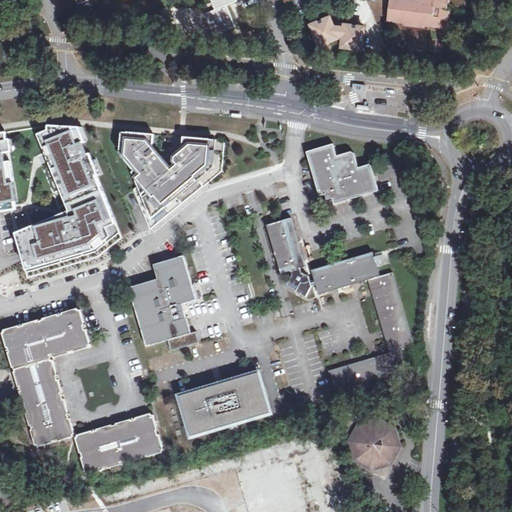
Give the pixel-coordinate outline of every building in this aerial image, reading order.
[(211,0),(215,10),(206,14),(214,35),(235,27),(227,6),(237,1),(236,0),(211,0)] [(446,9),(427,7),(406,4),(407,1),(399,0),(390,0),(388,21),(447,29),(449,9),(446,9)] [(428,0),(427,7),(446,9),(447,0),(428,0)] [(320,47),(340,39),(339,37),(343,37),(342,49),(363,51),(366,28),(345,25),(338,24),(333,24),(330,18),(311,26),(320,47)] [(58,126),(44,132),(78,215),(58,221),(58,220),(36,227),(36,225),(15,234),(20,251),(28,278),(98,257),(122,238),(94,169),(96,168),(90,154),(88,154),(84,142),(86,141),(82,132),(80,133),(78,127),(58,126)] [(6,132),(0,133),(0,207),(15,205),(15,201),(17,201),(6,132)] [(154,136),(123,133),(122,155),(139,176),(132,182),(130,184),(152,231),(164,221),(159,216),(174,203),(171,200),(196,178),(198,181),(212,170),(209,166),(210,141),(184,139),(183,152),(176,158),(176,162),(178,165),(172,170),(154,149),(154,136)] [(349,152),(335,157),(331,144),(305,152),(319,196),(324,195),(326,200),(331,198),(333,205),(377,191),(369,165),(357,168),(353,155),(349,152)] [(307,297),(312,287),(311,282),(309,278),(303,274),(302,274),(301,270),(306,267),(292,219),(268,227),(282,275),(293,272),(294,276),(293,276),(290,283),(299,288),(297,292),(307,297)] [(313,271),(316,281),(318,286),(320,295),(369,280),(391,354),(330,372),(337,396),(409,375),(402,350),(414,347),(392,274),(380,278),(373,253),(313,271)] [(185,256),(156,265),(160,279),(131,288),(149,347),(193,333),(184,304),(198,300),(185,256)] [(5,333),(4,333),(5,334),(3,335),(8,349),(9,349),(11,353),(9,354),(13,368),(14,367),(16,372),(15,373),(19,388),(20,388),(22,392),(20,392),(25,407),(26,407),(27,411),(26,412),(30,427),(32,426),(33,430),(32,430),(36,446),(40,447),(54,443),(53,442),(59,440),(59,442),(74,437),(73,436),(76,435),(71,419),(69,420),(68,415),(69,414),(65,400),(64,401),(62,396),(63,395),(59,381),(58,381),(56,377),(57,376),(55,367),(53,362),(52,362),(52,360),(51,361),(52,356),(54,356),(54,357),(55,357),(56,359),(70,354),(70,353),(74,351),(75,353),(89,348),(89,347),(90,346),(90,345),(91,345),(87,331),(85,331),(84,326),(85,326),(81,311),(79,311),(79,310),(78,310),(77,309),(64,314),(64,315),(59,317),(58,315),(43,319),(44,321),(39,322),(39,321),(25,325),(25,327),(20,328),(19,326),(16,328),(5,331),(5,333)] [(216,387),(181,397),(193,437),(272,414),(260,374),(225,384),(227,387),(225,388),(219,390),(217,390),(216,387)] [(78,437),(78,439),(76,439),(81,454),(82,453),(83,458),(82,458),(87,473),(88,473),(88,474),(89,474),(90,475),(104,471),(104,469),(109,468),(109,469),(123,465),(123,463),(128,462),(129,463),(143,459),(142,458),(147,456),(147,458),(162,453),(161,452),(162,452),(162,451),(164,451),(160,436),(158,436),(157,432),(158,431),(154,417),(152,417),(152,416),(151,416),(151,414),(136,419),(136,420),(132,422),(132,420),(118,424),(118,426),(113,427),(112,426),(97,430),(98,431),(93,433),(92,432),(78,436),(78,437)] [(361,477),(397,465),(393,453),(404,449),(392,414),(353,427),(356,436),(349,439),(361,477)] [(283,458),(310,453),(307,440),(296,442),(297,444),(281,447),(283,458)] [(327,502),(328,508),(345,506),(337,447),(313,450),(315,460),(300,462),(304,486),(306,486),(309,505),(327,502)]
